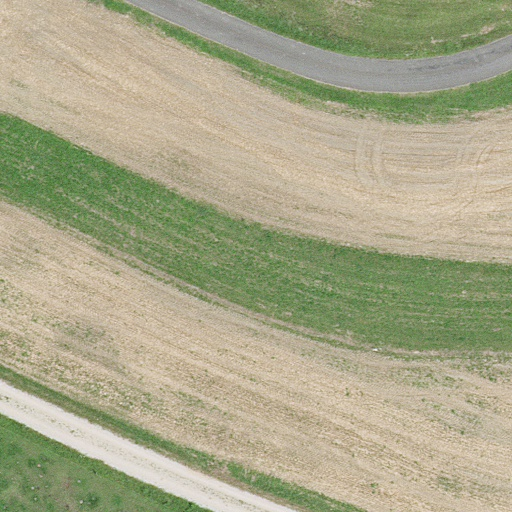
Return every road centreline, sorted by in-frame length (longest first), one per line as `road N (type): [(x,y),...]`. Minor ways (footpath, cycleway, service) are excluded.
road 1 (track): [(511,46),(413,75),(311,61),(167,0)]
road 2 (track): [(265,511),(0,394)]
